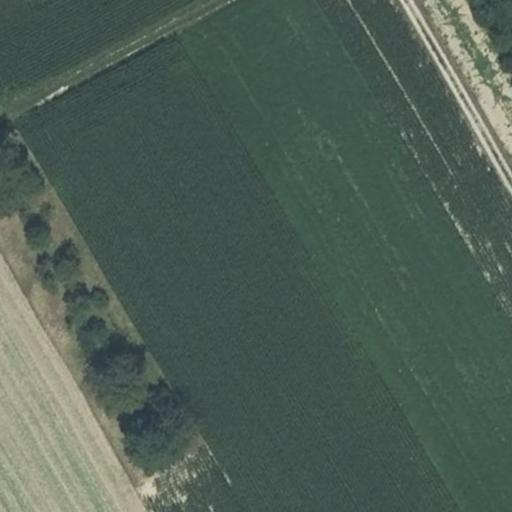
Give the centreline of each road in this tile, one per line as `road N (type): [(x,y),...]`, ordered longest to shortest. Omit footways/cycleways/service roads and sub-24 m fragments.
road 1 (track): [(0,125),(229,0)]
road 2 (track): [(511,175),(409,0)]
